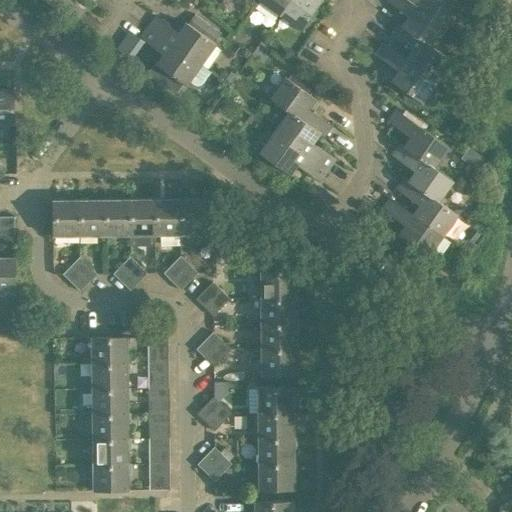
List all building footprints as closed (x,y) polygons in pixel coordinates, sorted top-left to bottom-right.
[(44,0),(76,22),(84,10),(69,0),(44,0)] [(258,0),(279,16),(290,0),(258,0)] [(290,0),(279,16),(300,31),(322,1),(320,0),(290,0)] [(432,48),(433,47),(447,27),(408,0),(383,0),(384,0),(402,13),(403,12),(407,14),(400,24),(399,25),(432,48)] [(408,0),(447,27),(462,6),(453,0),(408,0)] [(154,16),(147,26),(201,65),(216,44),(212,41),(219,31),(194,14),(187,24),(185,22),(176,34),(172,31),(174,29),(159,19),(154,16)] [(412,49),(405,59),(437,82),(452,61),(433,47),(432,48),(399,25),(400,24),(396,22),(388,34),(407,48),(408,46),(412,49)] [(201,65),(147,26),(139,37),(157,51),(159,48),(164,51),(155,63),(157,64),(150,74),(163,84),(170,74),(187,85),(187,84),(191,86),(195,87),(199,86),(202,85),(211,73),(201,66),(201,65)] [(422,103),(437,82),(405,59),(382,42),(373,55),(392,68),(394,65),(398,68),(390,81),(422,103)] [(232,70),(224,80),(230,85),(237,74),(232,70)] [(288,79),(307,93),(310,89),(290,76),(288,79)] [(285,77),(269,99),(288,112),(288,111),(319,134),(325,138),(333,127),(314,114),(313,115),(308,111),(316,100),(307,93),(288,79),(285,77)] [(13,89),(0,88),(0,124),(14,125),(13,89)] [(406,131),(410,134),(403,144),(402,145),(435,167),(449,148),(394,109),(386,120),(405,133),(406,131)] [(288,111),(288,112),(274,132),(328,171),(336,159),(318,146),(317,147),(312,144),(319,134),(288,111)] [(251,113),(246,119),(251,123),(255,117),(251,113)] [(320,182),(328,171),(274,132),(259,152),(290,175),(298,164),(303,167),(302,169),(320,182)] [(415,168),(407,179),(439,202),(454,181),(435,167),(402,145),(403,144),(399,142),(390,154),(409,167),(411,165),(415,168)] [(439,202),(407,179),(403,176),(395,188),(413,201),(415,199),(420,202),(412,213),(411,214),(443,236),(458,215),(439,202)] [(396,235),(428,257),(443,236),(411,214),(412,213),(389,196),(380,209),(399,222),(400,220),(404,223),(396,235)] [(155,199),(156,235),(180,234),(180,198),(155,199)] [(206,198),(180,198),(180,234),(206,234),(206,198)] [(53,236),(79,235),(79,199),(53,199),(53,236)] [(103,235),(103,199),(79,199),(79,235),(103,235)] [(103,199),(103,235),(130,235),(129,199),(103,199)] [(156,245),(156,235),(155,199),(129,199),(130,235),(130,245),(156,245)] [(15,215),(0,215),(0,236),(15,236),(15,229),(15,215)] [(467,240),(461,248),(469,254),(475,245),(467,240)] [(216,263),(229,263),(229,241),(216,241),(216,263)] [(164,273),(172,281),(189,264),(181,255),(164,273)] [(16,256),(0,256),(0,293),(16,293),(16,256)] [(80,256),(72,265),(89,282),(97,273),(80,256)] [(131,256),(122,264),(139,281),(147,272),(131,256)] [(131,289),(139,281),(122,264),(114,273),(131,289)] [(198,272),(189,264),(172,281),(181,289),(198,272)] [(80,290),(89,282),(72,265),(63,273),(80,290)] [(453,275),(442,267),(435,277),(447,285),(453,275)] [(261,272),(261,297),(297,297),(297,271),(261,272)] [(197,299),(205,307),(222,290),(214,282),(197,299)] [(231,298),(222,290),(205,307),(214,315),(231,298)] [(262,326),(298,326),(297,297),(261,297),(262,326)] [(262,348),(298,347),(298,326),(262,326),(262,348)] [(197,349),(206,357),(223,340),(214,332),(197,349)] [(148,336),(148,362),(169,362),(169,335),(148,336)] [(92,337),(93,363),(129,362),(128,336),(92,337)] [(231,348),(223,340),(206,357),(214,365),(231,348)] [(299,374),(298,347),(262,348),(262,374),(299,374)] [(93,389),(129,388),(129,362),(93,363),(93,389)] [(170,387),(169,362),(148,362),(149,387),(170,387)] [(258,386),(258,412),(294,412),(294,386),(258,386)] [(170,413),(170,387),(149,387),(149,413),(170,413)] [(93,414),(129,413),(129,388),(93,389),(93,414)] [(198,414),(201,417),(205,421),(221,404),(215,397),(198,414)] [(232,414),(221,404),(205,421),(215,431),(232,414)] [(293,417),(295,417),(294,412),(258,412),(258,417),(256,417),(256,436),(293,436),(293,417)] [(127,438),(129,438),(129,413),(93,414),(93,439),(127,438)] [(170,417),(170,413),(149,413),(149,417),(147,417),(147,438),(168,438),(168,417),(170,417)] [(256,462),(293,461),(293,436),(256,436),(256,462)] [(130,463),(129,438),(127,438),(93,439),(94,464),(127,463),(130,463)] [(168,463),(168,438),(147,438),(148,463),(168,463)] [(196,465),(205,473),(221,455),(212,448),(196,465)] [(229,463),(221,455),(205,473),(213,481),(229,463)] [(293,488),(293,461),(256,462),(257,488),(293,488)] [(130,489),(130,463),(127,463),(94,464),(94,490),(127,490),(127,489),(130,489)] [(169,488),(168,463),(148,463),(148,489),(169,488)] [(253,501),(253,511),(289,511),(289,501),(253,501)] [(511,511),(511,507),(511,508),(504,501),(494,511),(511,511)]
